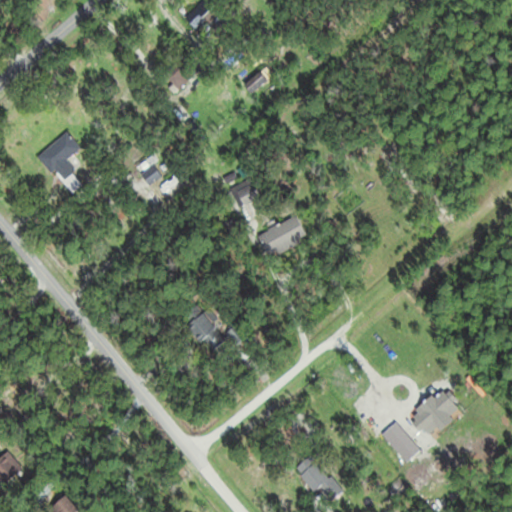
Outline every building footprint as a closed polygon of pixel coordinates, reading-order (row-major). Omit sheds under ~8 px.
[(81,149),(67,132),(39,153),(70,194),(83,184),(65,161),(81,149)] [(308,236),(296,215),(259,236),(271,257),(308,236)] [(215,351),(227,337),(194,308),(182,321),(215,351)] [(22,466),(0,448),(0,479),(7,485),(22,466)] [(312,494),(327,485),(312,459),(297,468),(312,494)] [(79,511),(64,496),(46,511),(79,511)]
